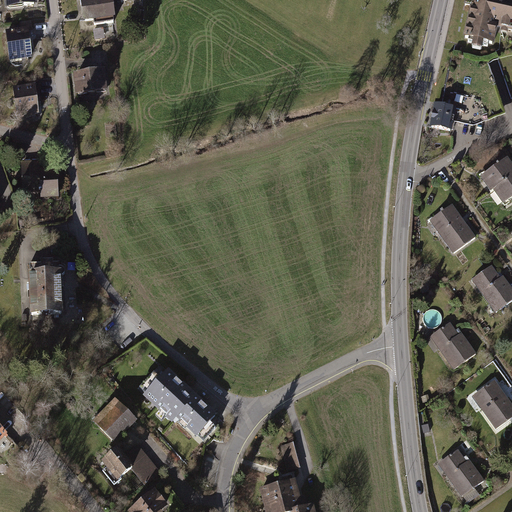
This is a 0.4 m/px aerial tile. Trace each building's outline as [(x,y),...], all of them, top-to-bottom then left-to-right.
[(38,0),(5,0),(7,9),(39,5),(38,0)] [(80,0),(83,22),(94,21),(94,25),(114,23),(113,19),(115,18),(113,3),(128,1),(127,0),(80,0)] [(511,0),(464,0),(463,7),(468,8),(462,38),(468,39),(467,42),(472,43),(471,47),(481,49),(482,45),(488,46),(488,43),(493,44),(497,28),(501,29),(500,32),(507,33),(507,31),(511,31),(511,0)] [(20,22),(20,29),(29,28),(30,31),(33,31),(32,21),(20,22)] [(20,29),(6,31),(10,61),(33,59),(30,31),(29,28),(20,29)] [(103,28),(93,30),(94,41),(105,39),(103,28)] [(105,70),(73,74),(76,95),(108,91),(105,70)] [(37,85),(14,88),(18,118),(41,115),(37,85)] [(456,108),(434,103),(429,128),(451,133),(456,108)] [(511,166),(507,159),(479,178),(490,194),(493,192),(502,205),(511,198),(511,166)] [(40,161),(21,162),(22,194),(40,194),(40,200),(58,199),(57,170),(41,170),(40,161)] [(452,205),(429,222),(453,255),(476,238),(452,205)] [(30,273),(28,274),(29,317),(62,316),(60,277),(62,276),(64,275),(65,274),(65,272),(65,270),(63,268),(62,267),(60,267),(59,263),(53,264),(52,259),(40,260),(40,264),(29,264),(30,273)] [(492,267),(472,281),(495,314),(511,301),(511,290),(502,277),(500,278),(492,267)] [(459,336),(450,323),(430,338),(453,371),(476,356),(461,334),(459,336)] [(218,417),(168,370),(160,379),(155,374),(139,389),(146,395),(143,398),(172,425),(177,420),(197,440),(218,417)] [(511,406),(494,382),(472,398),(496,430),(511,418),(511,406)] [(137,423),(115,400),(93,421),(115,444),(137,423)] [(428,425),(421,427),(423,434),(430,432),(428,425)] [(294,443),(281,446),(288,472),(301,469),(294,443)] [(138,445),(124,457),(134,468),(132,470),(146,487),(162,474),(138,445)] [(118,448),(101,462),(106,468),(102,471),(114,486),(122,480),(121,479),(132,470),(134,468),(124,457),(118,448)] [(458,451),(438,465),(461,498),(484,482),(469,461),(466,463),(458,451)] [(297,481),(260,490),(265,511),(316,511),(315,505),(308,507),(305,497),(301,498),(297,481)] [(155,490),(128,511),(127,511),(161,511),(168,506),(155,490)]
